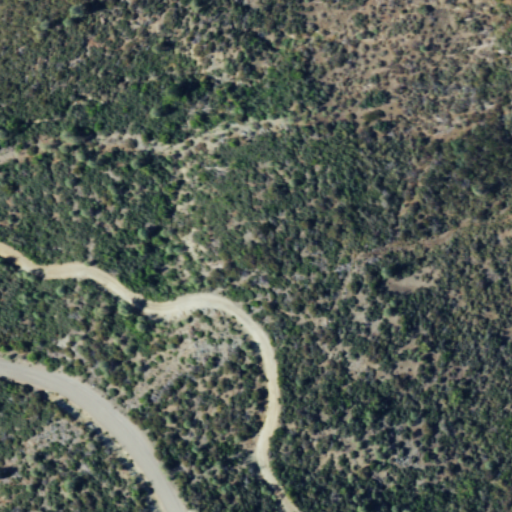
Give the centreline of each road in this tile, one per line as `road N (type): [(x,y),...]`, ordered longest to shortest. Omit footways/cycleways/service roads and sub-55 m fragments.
road 1 (track): [(0,248),(47,272),(89,271),(148,309),(218,308),(255,334),(274,401),(265,465),(287,511)]
road 2 (tertiary): [(0,366),(53,384),(102,414),(143,453),(179,511)]
